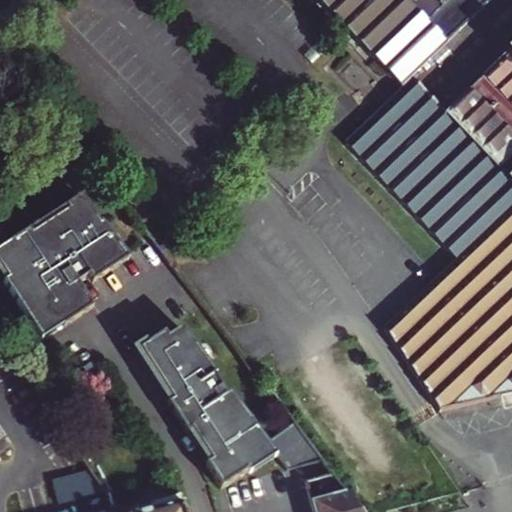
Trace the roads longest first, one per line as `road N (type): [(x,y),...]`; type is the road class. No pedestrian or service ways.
road 1 (unknown): [(81,0),(57,30),(71,64),(235,219),(270,196)]
road 2 (unknown): [(215,0),(330,119),(316,149),(270,196)]
road 3 (unknown): [(270,196),(223,125),(107,0)]
road 4 (unknown): [(353,317),(398,287),(407,256),(316,149)]
